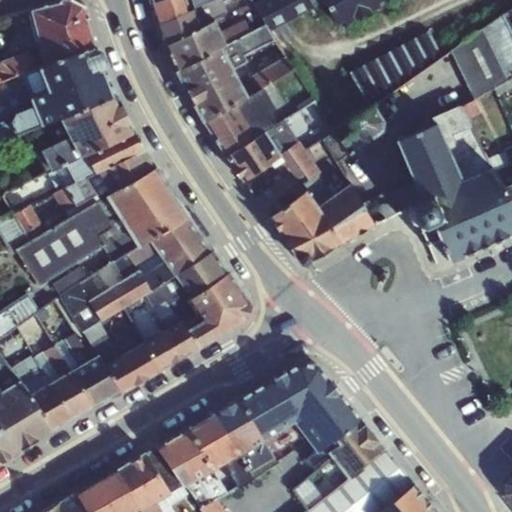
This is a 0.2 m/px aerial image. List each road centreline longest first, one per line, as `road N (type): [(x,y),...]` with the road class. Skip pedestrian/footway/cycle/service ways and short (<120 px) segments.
road 1 (primary): [(309,314),(242,235),(177,131),(119,0)]
road 2 (secondary): [(0,498),(309,314)]
road 3 (residential): [(511,271),(342,349)]
road 4 (primary): [(450,476),(342,349)]
